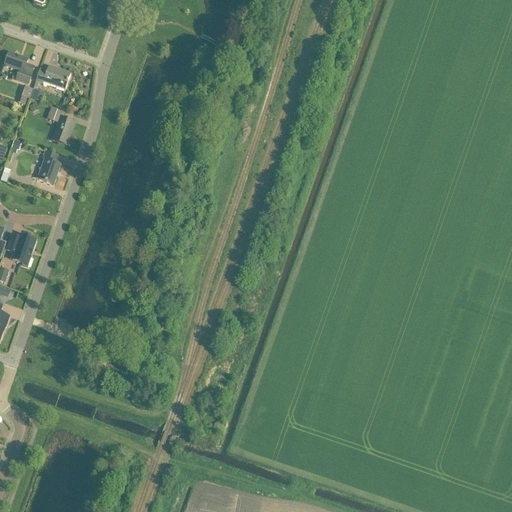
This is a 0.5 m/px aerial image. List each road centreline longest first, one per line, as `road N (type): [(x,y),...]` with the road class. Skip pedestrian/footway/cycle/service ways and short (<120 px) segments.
road 1 (residential): [(61,225),(104,67)]
road 2 (residential): [(14,363),(61,225)]
